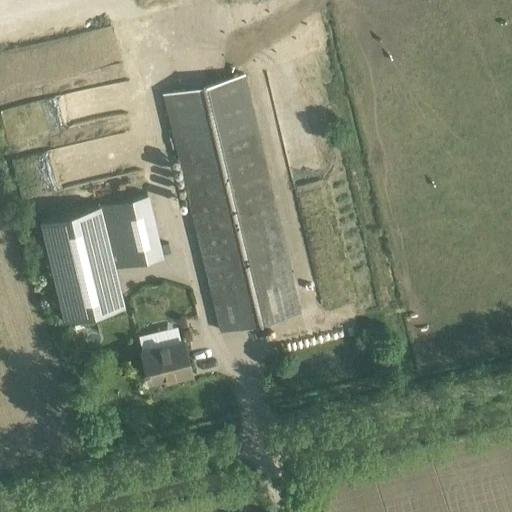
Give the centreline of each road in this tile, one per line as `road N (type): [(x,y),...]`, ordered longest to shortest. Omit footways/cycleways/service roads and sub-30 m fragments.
road 1 (unclassified): [(0,502),(267,441)]
road 2 (unclassified): [(267,441),(511,382)]
